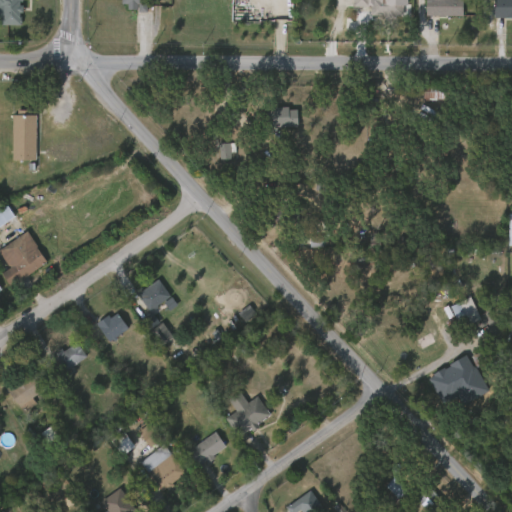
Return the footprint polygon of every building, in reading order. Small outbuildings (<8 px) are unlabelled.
[(19,0),(19,5),(21,5),(21,12),(18,12),(20,24),(0,24),(0,0),(19,0)] [(136,0),(111,0),(112,15),(136,15),(136,0)] [(148,0),(148,12),(139,12),(139,4),(138,4),(138,10),(129,9),(129,4),(123,4),(123,0),(148,0)] [(405,0),(405,5),(402,5),(402,16),(383,18),(383,16),(370,15),(370,0),(405,0)] [(464,0),(464,16),(428,16),(428,0),(464,0)] [(490,0),(490,14),(473,14),(473,0),(490,0)] [(511,0),(511,17),(496,17),(496,0),(511,0)] [(430,98),(430,101),(425,101),(425,98),(422,98),(422,84),(450,85),(450,98),(430,98)] [(288,107),(288,110),(297,109),(297,127),(277,127),(277,132),(269,132),(269,128),(267,128),(267,110),(273,110),(273,107),(288,107)] [(30,111),(30,115),(35,115),(35,160),(11,160),(12,115),(16,115),(16,110),(30,111)] [(55,162),(44,162),(44,142),(76,142),(76,160),(55,160),(55,162)] [(306,221),(274,228),(273,222),(269,223),(267,215),(271,214),(270,210),(301,202),(306,221)] [(15,218),(0,228),(0,208),(7,204),(15,218)] [(498,226),(499,245),(510,245),(510,226),(498,226)] [(22,281),(12,288),(3,274),(11,268),(0,251),(29,232),(48,263),(22,281)] [(159,281),(169,296),(150,310),(157,319),(145,328),(136,316),(146,309),(138,297),(140,295),(137,292),(144,288),(146,290),(159,281)] [(470,325),(460,302),(440,311),(450,334),(470,325)] [(119,312),(130,327),(111,341),(110,339),(102,345),(90,329),(110,314),(112,317),(119,312)] [(163,343),(152,327),(140,335),(151,352),(163,343)] [(79,341),(89,356),(67,371),(57,356),(59,355),(56,352),(63,347),(65,351),(79,341)] [(77,362),(66,346),(44,362),(55,378),(77,362)] [(468,372),(474,384),(446,398),(435,373),(455,366),(458,373),(466,369),(462,361),(484,351),(489,362),(468,372)] [(33,372),(44,388),(31,397),(34,401),(21,410),(6,387),(25,374),(26,377),(33,372)] [(242,391),(250,402),(259,396),(272,414),(259,424),(260,425),(254,430),(253,428),(240,437),(227,419),(238,411),(230,400),(242,391)] [(128,436),(139,452),(149,445),(138,429),(128,436)] [(217,458),(210,463),(207,460),(200,465),(190,451),(217,431),(228,445),(214,455),(217,458)] [(124,453),(115,439),(103,446),(112,460),(124,453)] [(175,486),(170,490),(168,487),(164,490),(149,471),(172,453),(187,472),(174,483),(176,485),(175,486)] [(439,511),(437,511),(431,511),(416,496),(423,490),(421,488),(427,482),(447,504),(439,511)] [(396,494),(383,483),(375,491),(388,502),(396,494)] [(106,511),(109,510),(102,501),(122,487),(138,510),(135,511),(106,511)] [(326,510),(323,511),(304,511),(302,509),(298,511),(291,511),(288,507),(312,490),(326,510)] [(407,508),(412,511),(425,511),(431,503),(416,494),(407,508)]
